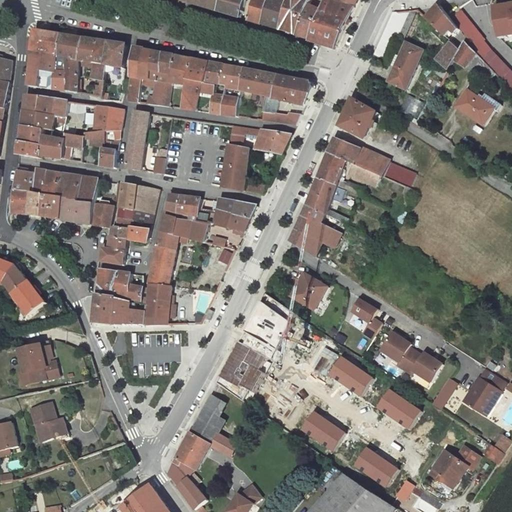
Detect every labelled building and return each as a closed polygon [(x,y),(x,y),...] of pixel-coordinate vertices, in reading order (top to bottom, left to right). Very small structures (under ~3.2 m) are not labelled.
[(197,0),(196,5),(209,9),(220,12),(223,0),(197,0)] [(223,0),(220,12),(230,15),(242,19),(247,0),(223,0)] [(270,0),(256,0),(251,21),(257,23),(264,25),(270,0)] [(290,0),(270,0),(264,25),(267,26),(276,29),(282,31),(290,0)] [(290,0),(282,31),(286,32),(291,33),(298,35),(310,5),(311,0),(308,0),(309,1),(306,0),(290,0)] [(325,0),(322,11),(331,14),(350,20),(355,8),(329,0),(325,0)] [(511,3),(493,6),(497,38),(511,36),(511,3)] [(322,11),(310,5),(298,35),(305,38),(311,39),(322,11)] [(434,13),(428,20),(447,37),(453,31),(457,26),(452,19),(442,6),(439,9),(438,10),(438,12),(438,13),(439,14),(437,17),(434,13)] [(331,14),(322,11),(311,39),(315,41),(319,42),(331,14)] [(411,11),(394,13),(388,28),(375,55),(388,62),(411,11)] [(486,39),(463,11),(452,19),(457,26),(460,30),(479,54),(479,55),(483,60),(493,51),(485,41),(486,39)] [(337,48),(350,20),(331,14),(319,42),(327,45),(337,48)] [(8,18),(0,19),(1,27),(9,27),(8,18)] [(423,27),(414,40),(420,45),(429,31),(423,27)] [(51,33),(37,30),(36,42),(34,51),(61,55),(64,35),(51,33)] [(82,61),(86,39),(82,38),(64,35),(61,55),(69,56),(69,92),(80,94),(82,66),(98,69),(96,79),(102,80),(101,86),(100,97),(104,97),(104,94),(108,72),(109,66),(97,63),(82,61)] [(97,63),(101,41),(95,40),(86,39),(82,61),(97,63)] [(102,42),(101,41),(97,63),(109,66),(113,43),(106,42),(102,42)] [(458,58),(456,61),(467,69),(490,84),(496,74),(483,60),(479,55),(467,42),(461,51),(458,58)] [(120,44),(113,43),(109,66),(117,67),(126,69),(129,46),(120,44)] [(453,43),(448,49),(458,58),(461,51),(453,43)] [(425,51),(408,44),(402,57),(397,68),(396,71),(391,81),(390,83),(408,91),(425,51)] [(147,51),(137,49),(136,57),(133,77),(130,100),(131,102),(141,103),(143,90),(143,88),(144,78),(143,78),(145,64),(147,51)] [(448,49),(438,61),(443,65),(450,71),(456,61),(458,58),(448,49)] [(61,55),(34,51),(33,60),(32,70),(58,74),(56,90),(69,92),(69,56),(61,55)] [(152,51),(147,51),(145,64),(143,78),(144,78),(143,88),(145,88),(146,88),(147,82),(147,79),(152,80),(153,71),(156,52),(152,51)] [(511,71),(493,51),(483,60),(496,74),(511,90),(511,71)] [(161,53),(156,52),(153,71),(165,73),(166,54),(161,53)] [(172,55),(166,54),(165,73),(153,71),(152,80),(154,80),(167,82),(173,83),(178,56),(172,55)] [(4,56),(0,55),(0,82),(12,84),(15,62),(3,59),(4,56)] [(182,57),(178,56),(173,83),(173,84),(181,85),(186,58),(182,57)] [(190,59),(186,58),(181,85),(189,86),(190,81),(194,60),(190,59)] [(202,61),(194,60),(190,81),(207,84),(207,82),(211,63),(202,61)] [(218,64),(211,63),(207,82),(223,85),(226,66),(218,64)] [(450,71),(443,65),(439,74),(445,80),(450,71)] [(236,68),(226,66),(223,85),(229,86),(228,92),(227,97),(224,115),(240,117),(243,91),(247,70),(236,68)] [(58,74),(32,70),(31,76),(30,87),(44,89),(56,90),(58,74)] [(259,72),(247,70),(243,91),(268,97),(276,98),(282,77),(259,72)] [(298,80),(282,77),(276,98),(281,99),(308,106),(316,89),(313,83),(298,80)] [(189,86),(185,109),(198,112),(201,96),(202,93),(205,94),(205,96),(208,97),(209,94),(213,95),(212,98),(215,98),(215,96),(217,96),(218,87),(207,85),(207,84),(190,81),(189,86)] [(415,119),(413,124),(419,127),(436,96),(443,84),(443,83),(440,81),(418,121),(415,119)] [(0,82),(0,107),(8,109),(10,99),(12,84),(0,82)] [(166,87),(154,84),(152,90),(153,90),(164,93),(166,87)] [(443,84),(436,96),(440,99),(447,86),(443,84)] [(170,85),(167,85),(166,87),(164,93),(163,97),(171,98),(173,88),(169,87),(170,85)] [(164,93),(153,90),(151,97),(162,99),(163,97),(164,93)] [(480,99),(470,92),(460,106),(475,116),(473,118),(485,126),(495,110),(498,112),(502,106),(487,95),(485,98),(482,96),(480,99)] [(29,95),(27,111),(42,114),(45,98),(39,97),(29,95)] [(227,97),(217,96),(215,96),(215,98),(212,114),(218,114),(224,115),(227,97)] [(409,96),(405,106),(413,109),(417,100),(409,96)] [(151,97),(150,97),(149,105),(160,106),(162,99),(151,97)] [(171,98),(163,97),(162,99),(160,106),(170,107),(171,98)] [(276,98),(268,97),(265,113),(278,115),(281,99),(276,98)] [(45,98),(42,114),(58,116),(59,117),(67,118),(68,117),(70,103),(63,101),(57,101),(57,99),(45,98)] [(379,113),(355,100),(343,127),(367,140),(373,128),(375,129),(378,123),(375,122),(379,113)] [(126,111),(98,106),(96,133),(108,132),(123,131),(126,111)] [(475,116),(460,106),(458,108),(473,118),(475,116)] [(42,114),(27,111),(27,115),(25,127),(47,131),(47,130),(55,131),(58,116),(42,114)] [(145,113),(137,112),(136,119),(132,145),(147,147),(152,114),(145,113)] [(278,115),(265,113),(264,121),(298,126),(303,116),(291,114),(290,117),(278,115)] [(47,131),(25,127),(24,129),(23,142),(45,146),(46,136),(47,131)] [(264,131),(235,127),(234,132),(243,133),(243,134),(253,135),(262,137),(264,131)] [(55,131),(47,130),(47,131),(46,136),(67,140),(68,134),(56,132),(56,131),(55,131)] [(108,132),(107,140),(122,140),(123,131),(108,132)] [(293,135),(264,131),(262,137),(257,150),(284,155),(293,135)] [(96,133),(87,134),(87,137),(87,139),(92,139),(92,146),(106,148),(106,146),(107,140),(108,132),(96,133)] [(87,137),(68,134),(67,140),(69,140),(68,146),(86,149),(87,139),(87,137)] [(67,140),(46,136),(45,146),(43,156),(56,158),(66,160),(68,146),(69,140),(67,140)] [(234,137),(232,145),(247,148),(249,140),(234,137)] [(363,149),(337,139),(331,154),(348,162),(354,164),(356,165),(363,149)] [(45,146),(23,142),(21,156),(33,158),(43,159),(43,156),(45,146)] [(132,145),(132,149),(129,169),(135,170),(143,171),(147,147),(132,145)] [(232,145),(231,145),(224,188),(235,189),(247,192),(249,182),(253,149),(247,148),(232,145)] [(106,149),(103,167),(110,168),(117,169),(120,151),(112,150),(106,149)] [(392,162),(363,149),(356,165),(370,172),(382,177),(385,178),(386,176),(392,163),(392,162)] [(348,162),(331,154),(321,179),(339,186),(363,197),(365,189),(349,182),(348,183),(341,180),(348,162)] [(168,160),(158,158),(156,174),(165,176),(168,160)] [(448,165),(440,161),(437,167),(445,171),(448,165)] [(418,175),(392,163),(386,176),(413,187),(418,175)] [(356,165),(354,164),(350,175),(366,182),(370,172),(356,165)] [(40,171),(20,168),(19,176),(17,191),(34,193),(38,194),(40,171)] [(42,171),(40,171),(38,194),(47,196),(50,172),(42,171)] [(52,173),(50,172),(47,196),(61,198),(65,175),(58,174),(52,173)] [(382,177),(370,172),(366,182),(378,187),(382,177)] [(66,175),(65,175),(61,198),(67,198),(80,202),(85,178),(75,176),(66,175)] [(424,177),(418,175),(413,187),(418,189),(424,177)] [(102,180),(85,178),(80,202),(97,205),(102,181),(102,180)] [(339,186),(321,179),(309,206),(328,215),(330,211),(334,200),(339,188),(339,186)] [(249,182),(247,192),(265,196),(269,187),(249,182)] [(134,186),(126,184),(124,196),(123,208),(137,211),(141,187),(134,186)] [(162,190),(141,187),(137,211),(135,221),(135,222),(154,225),(162,190)] [(416,191),(407,187),(404,196),(411,200),(416,191)] [(344,190),(339,188),(334,200),(340,202),(344,190)] [(34,193),(17,191),(14,213),(22,214),(31,215),(34,193)] [(38,194),(34,193),(31,215),(37,216),(43,217),(47,196),(38,194)] [(177,196),(172,195),(168,210),(180,214),(183,197),(177,196)] [(47,196),(43,217),(52,218),(63,220),(67,198),(61,198),(47,196)] [(411,200),(404,196),(399,207),(407,211),(411,200)] [(192,198),(183,197),(180,214),(184,214),(184,220),(200,222),(202,209),(203,199),(192,198)] [(80,202),(67,198),(63,220),(77,223),(94,226),(97,205),(80,202)] [(238,202),(223,199),(222,202),(220,211),(253,220),(259,207),(238,202)] [(216,201),(213,211),(220,212),(220,211),(222,202),(216,201)] [(98,204),(95,226),(105,228),(112,229),(113,223),(117,207),(112,206),(102,205),(98,204)] [(328,215),(309,206),(299,229),(325,243),(336,248),(343,234),(323,225),(328,216),(328,215)] [(137,211),(123,208),(121,219),(135,221),(137,211)] [(213,211),(202,209),(200,222),(211,223),(212,224),(217,225),(220,212),(213,211)] [(253,220),(220,211),(220,212),(217,225),(236,230),(239,231),(239,234),(245,236),(253,220)] [(338,215),(330,211),(328,215),(328,216),(336,220),(338,215)] [(406,217),(397,213),(394,220),(403,224),(406,217)] [(181,220),(167,215),(166,222),(163,233),(177,237),(181,220)] [(350,221),(338,215),(336,220),(348,226),(350,221)] [(135,221),(121,219),(119,228),(134,231),(134,228),(135,222),(135,221)] [(184,220),(181,220),(177,237),(181,238),(189,239),(191,240),(207,244),(212,224),(211,223),(200,222),(184,220)] [(114,233),(113,238),(128,240),(133,241),(149,244),(152,230),(134,228),(134,231),(119,228),(116,229),(114,233)] [(325,243),(299,229),(293,243),(317,258),(325,243)] [(177,237),(163,233),(163,235),(156,262),(151,284),(151,285),(152,285),(170,287),(178,253),(177,253),(179,243),(181,238),(177,237)] [(128,240),(113,238),(112,245),(111,250),(127,253),(128,240)] [(226,241),(216,238),(214,245),(218,246),(224,248),(226,241)] [(218,246),(209,265),(228,273),(238,251),(224,248),(218,246)] [(111,250),(105,249),(104,256),(103,262),(126,266),(127,253),(111,250)] [(427,258),(417,251),(414,256),(424,263),(427,258)] [(12,264),(0,259),(0,280),(6,282),(18,266),(12,264)] [(22,271),(18,266),(6,282),(14,294),(30,282),(22,271)] [(120,272),(102,270),(101,283),(99,296),(118,298),(118,297),(120,272)] [(134,274),(120,272),(118,297),(148,303),(150,289),(132,286),(134,274)] [(330,288),(307,274),(293,297),(316,311),(330,288)] [(35,288),(31,281),(30,282),(14,294),(22,305),(39,292),(35,288)] [(170,287),(152,285),(147,326),(169,325),(170,317),(175,318),(177,306),(172,305),(174,288),(170,287)] [(189,298),(190,291),(180,289),(179,296),(189,298)] [(39,292),(22,305),(30,316),(47,303),(42,297),(39,292)] [(97,314),(96,324),(114,326),(147,326),(148,306),(136,304),(118,299),(118,298),(99,296),(98,301),(97,314)] [(380,310),(362,300),(355,313),(371,324),(365,334),(374,340),(384,325),(375,319),(380,310)] [(215,312),(210,310),(206,319),(211,321),(215,312)] [(206,319),(197,315),(197,325),(203,325),(206,319)] [(304,363),(317,338),(294,326),(284,346),(292,350),(289,356),(304,363)] [(338,331),(334,328),(329,335),(334,337),(338,331)] [(413,345),(395,333),(383,351),(401,363),(399,366),(413,375),(415,372),(433,383),(444,365),(427,353),(424,357),(411,348),(413,345)] [(50,341),(43,342),(44,345),(48,365),(55,363),(50,341)] [(28,346),(21,347),(26,373),(23,373),(26,385),(62,377),(59,363),(55,363),(48,365),(44,345),(36,347),(29,349),(28,346)] [(244,351),(227,374),(297,425),(314,402),(244,351)] [(360,396),(372,378),(342,357),(329,375),(360,396)] [(496,367),(491,363),(487,368),(493,372),(496,367)] [(508,385),(487,371),(481,379),(471,394),(477,399),(472,406),(488,416),(508,385)] [(409,377),(405,375),(401,381),(404,384),(409,377)] [(441,407),(457,384),(449,379),(433,402),(441,407)] [(408,430),(421,412),(390,390),(378,408),(408,430)] [(477,399),(471,394),(466,402),(472,406),(477,399)] [(223,405),(212,398),(203,414),(192,433),(213,445),(220,434),(227,422),(217,417),(223,405)] [(53,404),(33,410),(43,442),(61,437),(62,436),(58,422),(59,422),(59,420),(53,404)] [(332,452),(345,434),(315,413),(302,431),(332,452)] [(64,419),(59,420),(59,422),(58,422),(62,436),(61,437),(61,440),(70,437),(64,419)] [(0,450),(2,450),(3,451),(12,449),(20,447),(14,423),(0,427),(2,433),(0,433),(0,450)] [(180,487),(187,481),(182,477),(191,466),(199,471),(213,446),(213,445),(192,433),(185,446),(173,466),(170,475),(180,487)] [(240,446),(220,434),(213,445),(213,446),(233,458),(240,446)] [(511,442),(504,436),(497,447),(506,454),(511,445),(511,442)] [(448,452),(437,469),(444,475),(441,479),(455,489),(470,468),(473,469),(481,457),(466,447),(458,459),(448,452)] [(492,447),(486,455),(499,464),(506,454),(502,452),(501,453),(492,447)] [(386,488),(399,470),(368,449),(356,466),(386,488)] [(199,471),(191,466),(182,477),(187,481),(190,479),(195,475),(199,471)] [(437,469),(433,474),(441,479),(444,475),(437,469)] [(346,474),(342,472),(322,494),(324,495),(326,497),(346,475),(346,474)] [(14,474),(1,476),(2,482),(15,481),(14,474)] [(322,501),(312,511),(396,511),(399,510),(346,475),(326,497),(324,495),(320,499),(322,501)] [(187,481),(180,487),(185,494),(198,511),(204,511),(205,511),(202,507),(209,501),(197,487),(203,482),(198,477),(193,481),(190,479),(187,481)] [(414,487),(406,481),(396,495),(404,501),(414,487)] [(168,511),(149,485),(123,503),(129,511),(168,511)] [(239,498),(251,506),(261,499),(252,487),(239,498)] [(239,498),(237,497),(226,511),(247,511),(251,506),(239,498)]
